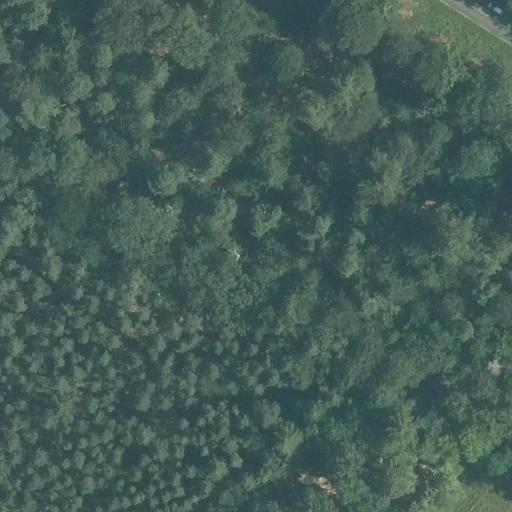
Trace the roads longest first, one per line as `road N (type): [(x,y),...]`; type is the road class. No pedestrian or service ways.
road 1 (track): [(511,412),(0,148)]
road 2 (track): [(256,511),(296,469),(410,391)]
